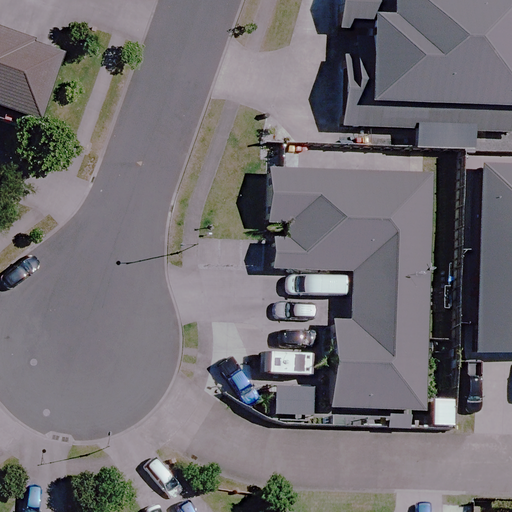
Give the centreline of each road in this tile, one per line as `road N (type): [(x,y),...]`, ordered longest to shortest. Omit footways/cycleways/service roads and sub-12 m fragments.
road 1 (unknown): [(0,455),(22,437),(80,337),(126,410),(211,473),(274,489),(511,497)]
road 2 (residential): [(191,0),(80,337)]
